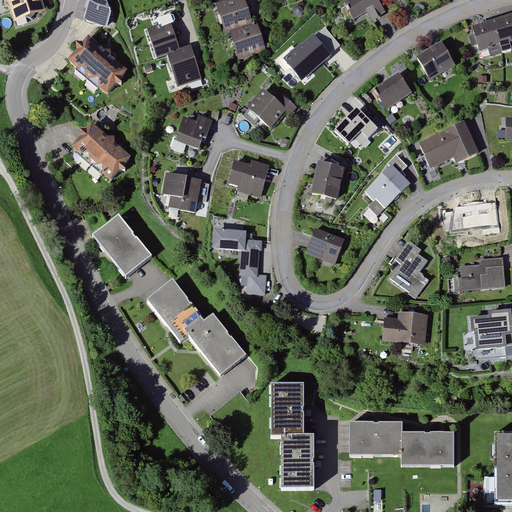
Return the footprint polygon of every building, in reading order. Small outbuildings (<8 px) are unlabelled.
[(4,0),(14,25),(44,14),(38,0),(4,0)] [(90,0),(83,25),(108,33),(113,16),(106,0),(90,0)] [(243,0),(237,0),(216,7),(225,35),(229,34),(238,62),(266,53),(257,24),(252,25),(243,0)] [(375,0),(351,0),(341,6),(352,24),(365,16),(371,25),(385,16),(375,0)] [(511,53),(511,17),(492,25),(503,56),(511,53)] [(503,56),(492,25),(472,31),(482,63),(503,56)] [(156,27),(146,31),(156,61),(165,58),(176,89),(201,80),(190,48),(179,51),(171,27),(158,32),(156,27)] [(311,37),(282,62),(299,81),(327,57),(311,37)] [(105,54),(88,41),(83,47),(75,47),(77,55),(69,64),(108,97),(130,73),(112,60),(111,54),(105,54)] [(456,67),(441,45),(416,62),(431,84),(456,67)] [(412,96),(397,76),(373,95),(387,115),(412,96)] [(271,101),(260,92),(244,112),(269,133),(284,114),(291,119),(297,111),(276,94),(271,101)] [(376,133),(353,113),(343,125),(341,124),(331,136),(352,156),(376,133)] [(194,125),(181,120),(172,145),(197,153),(201,141),(205,143),(212,122),(197,117),(194,125)] [(477,156),(463,124),(418,146),(430,171),(453,160),(455,164),(477,156)] [(106,140),(89,127),(83,133),(76,133),(77,141),(69,150),(109,183),(131,159),(112,147),(112,140),(106,140)] [(248,168),(231,164),(225,187),(236,189),(234,195),(260,200),(268,167),(250,163),(248,168)] [(345,171),(316,165),(309,198),(315,198),(339,202),(345,171)] [(410,187),(390,169),(363,200),(370,207),(367,210),(376,220),(410,187)] [(195,211),(201,183),(164,175),(160,194),(172,197),(170,205),(195,211)] [(496,203),(459,209),(463,231),(477,228),(478,239),(501,235),(496,203)] [(89,237),(121,280),(147,260),(116,218),(89,237)] [(252,232),(217,231),(216,248),(240,249),(239,276),(247,277),(247,293),(266,294),(266,274),(259,274),(260,240),(252,240),(252,232)] [(344,243),(314,231),(304,258),(334,269),(344,243)] [(420,253),(408,243),(394,262),(401,266),(390,281),(415,301),(429,283),(417,275),(426,263),(418,257),(420,253)] [(461,277),(453,278),(454,294),(504,289),(502,259),(479,261),(480,267),(460,269),(461,277)] [(172,282),(147,301),(180,344),(188,338),(220,379),(247,358),(214,315),(204,322),(172,282)] [(486,318),(467,319),(468,334),(472,334),(474,352),(511,348),(511,316),(509,317),(509,311),(486,313),(486,318)] [(426,317),(397,316),(397,321),(382,320),(381,346),(424,349),(426,317)] [(270,386),(270,439),(281,439),(302,439),(303,386),(270,386)] [(399,427),(348,427),(348,460),(399,460),(399,427)] [(451,436),(400,437),(400,470),(452,470),(451,436)] [(511,436),(492,437),(493,506),(511,506),(511,436)] [(313,439),(302,439),(281,439),(281,491),(313,491),(313,439)]
